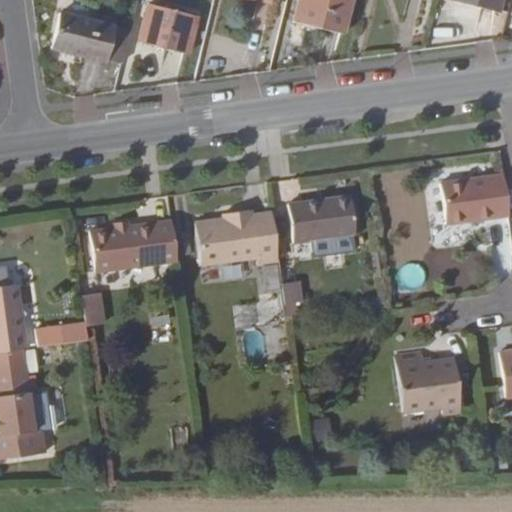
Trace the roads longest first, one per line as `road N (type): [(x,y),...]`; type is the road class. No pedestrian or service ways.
road 1 (tertiary): [(509,78),(30,143)]
road 2 (residential): [(10,0),(30,143)]
